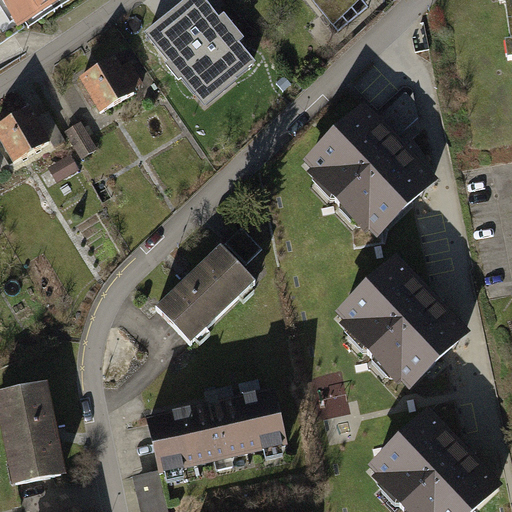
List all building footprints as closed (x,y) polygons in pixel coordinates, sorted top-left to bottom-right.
[(4,0),(21,25),(58,0),(4,0)] [(200,0),(190,0),(145,37),(198,102),(216,88),(222,95),(257,66),(240,45),(243,42),(224,19),(220,23),(200,0)] [(360,0),(312,0),(338,33),(367,8),(360,0)] [(116,63),(82,83),(100,114),(134,95),(130,89),(140,83),(129,64),(120,69),(116,63)] [(367,104),(304,162),(376,240),(439,182),(367,104)] [(28,118),(0,132),(0,142),(11,165),(44,149),(28,118)] [(84,125),(68,135),(86,163),(102,153),(84,125)] [(62,186),(82,173),(73,159),(52,173),(62,186)] [(241,231),(227,246),(249,265),(262,250),(241,231)] [(222,252),(159,313),(191,346),(254,285),(222,252)] [(475,337),(402,258),(339,316),(413,395),(475,337)] [(44,388),(0,396),(0,405),(16,483),(61,474),(44,388)] [(276,396),(147,425),(159,475),(288,445),(276,396)] [(484,511),(508,489),(433,413),(370,474),(406,511),(484,511)]
